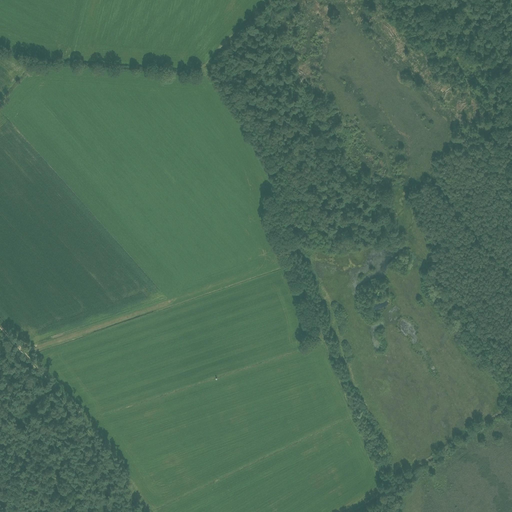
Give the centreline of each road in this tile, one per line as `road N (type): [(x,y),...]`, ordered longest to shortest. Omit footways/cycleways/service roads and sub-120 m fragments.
road 1 (track): [(0,327),(144,511)]
road 2 (track): [(351,511),(511,406)]
